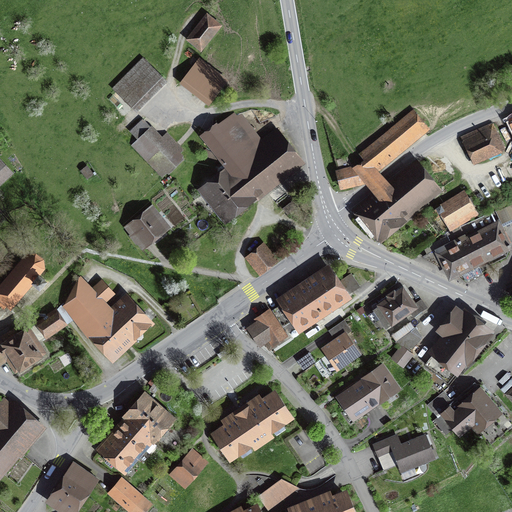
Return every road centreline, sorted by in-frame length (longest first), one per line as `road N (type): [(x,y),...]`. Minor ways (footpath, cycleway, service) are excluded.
road 1 (residential): [(372,511),(328,427),(219,313)]
road 2 (track): [(197,7),(178,33),(170,110),(196,117),(265,102),(306,114)]
road 3 (secondary): [(287,0),(328,218)]
road 4 (tertiary): [(328,218),(432,141),(511,105)]
road 5 (secondary): [(511,316),(336,232)]
road 6 (unclassified): [(96,395),(219,313)]
road 7 (unclassified): [(219,313),(336,232)]
